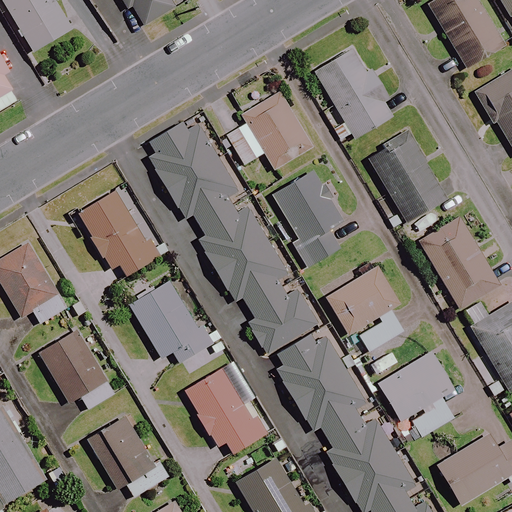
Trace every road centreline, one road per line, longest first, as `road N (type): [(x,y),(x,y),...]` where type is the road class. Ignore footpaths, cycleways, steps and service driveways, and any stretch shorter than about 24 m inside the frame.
road 1 (residential): [(504,440),(258,24)]
road 2 (unknown): [(107,115),(349,511)]
road 3 (residential): [(0,180),(258,24)]
road 4 (residential): [(511,214),(391,0)]
